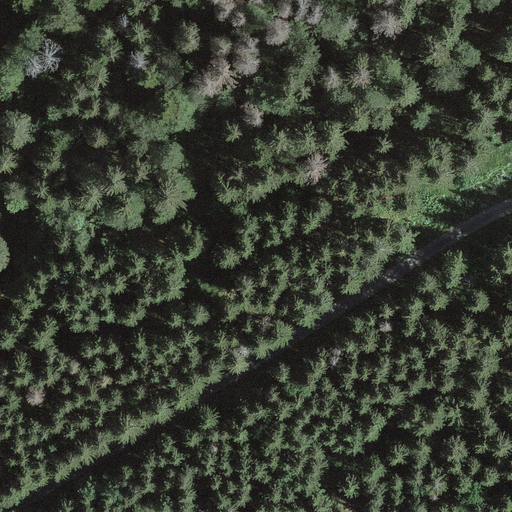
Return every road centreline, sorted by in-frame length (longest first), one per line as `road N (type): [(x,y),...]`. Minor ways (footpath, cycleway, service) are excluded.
road 1 (track): [(3,511),(454,221),(511,198)]
road 2 (track): [(511,128),(0,348)]
